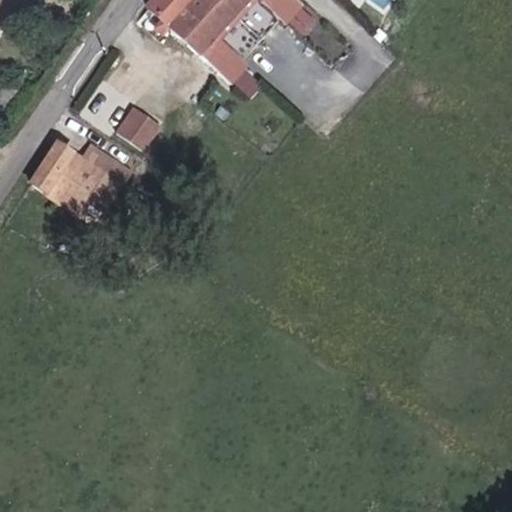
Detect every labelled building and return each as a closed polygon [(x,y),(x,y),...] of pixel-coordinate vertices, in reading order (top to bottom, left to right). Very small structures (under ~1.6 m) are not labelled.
[(0,0),(0,15),(10,0),(0,0)] [(314,0),(177,0),(167,13),(181,25),(188,32),(218,58),(247,84),(250,86),(264,69),(246,53),(249,50),(263,63),(298,21),(283,8),(285,5),(305,21),(319,4),(314,0)] [(174,33),(181,39),(188,32),(181,26),(174,33)] [(177,131),(162,120),(144,145),(159,156),(177,131)] [(88,212),(100,196),(119,206),(142,174),(120,158),(111,171),(95,159),(73,143),(45,181),(88,212)] [(111,171),(120,158),(105,146),(95,159),(111,171)]
